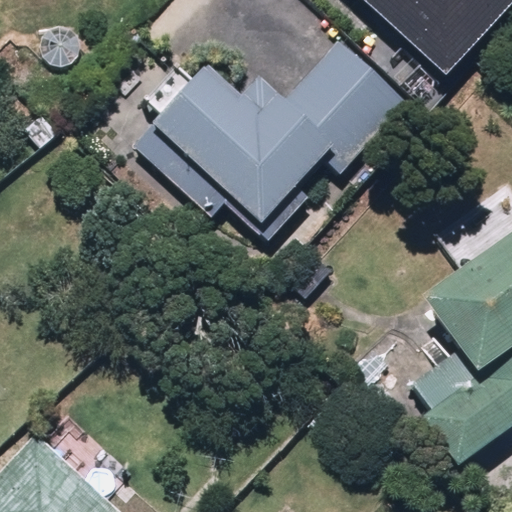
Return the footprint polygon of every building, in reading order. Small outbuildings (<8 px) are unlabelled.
[(316,34),(282,0),(242,0),(241,1),(293,55),(316,34)] [(511,0),(325,0),(429,94),(511,1),(511,0)] [(148,128),(119,158),(189,227),(205,211),(238,243),(312,169),(327,184),(397,113),(330,47),(271,106),(244,80),(228,97),(200,69),(176,94),(159,77),(128,108),(148,128)] [(511,242),(351,357),(439,481),(511,429),(511,242)] [(99,511),(28,440),(0,468),(0,511),(99,511)]
